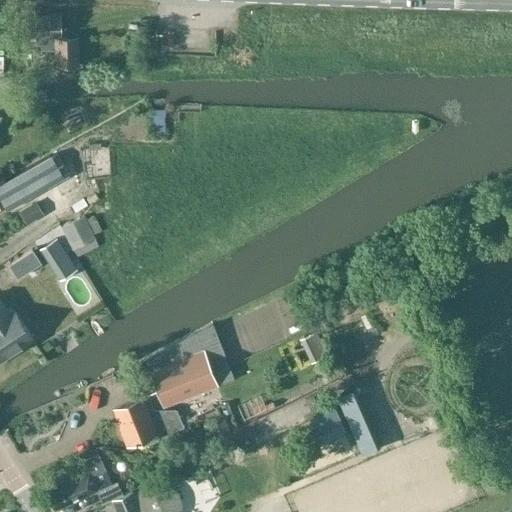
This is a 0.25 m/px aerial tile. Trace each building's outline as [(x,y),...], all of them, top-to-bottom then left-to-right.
[(30,37),(35,37),(35,44),(41,44),(41,49),(55,49),(55,64),(79,63),(78,36),(62,37),(61,14),(30,14),(30,37)] [(137,137),(154,138),(156,108),(139,107),(137,137)] [(26,154),(7,166),(12,174),(32,162),(26,154)] [(0,202),(1,204),(24,193),(21,187),(59,170),(52,156),(0,179),(0,202)] [(19,211),(27,223),(39,216),(31,204),(19,211)] [(83,214),(61,225),(72,249),(95,237),(83,214)] [(61,278),(76,268),(57,238),(41,248),(61,278)] [(17,277),(26,272),(32,281),(47,272),(41,262),(32,248),(9,263),(17,277)] [(9,311),(0,297),(0,360),(33,339),(13,308),(9,311)] [(235,378),(213,322),(146,356),(164,405),(235,378)] [(78,390),(86,402),(104,390),(96,378),(78,390)] [(159,439),(175,431),(184,427),(176,408),(154,409),(153,409),(147,394),(114,407),(121,426),(120,427),(127,444),(146,437),(149,443),(159,439)] [(231,433),(223,414),(221,414),(218,408),(205,413),(208,420),(205,422),(213,441),(231,433)] [(256,415),(238,417),(240,431),(258,428),(256,415)] [(388,440),(406,433),(400,419),(382,426),(388,440)] [(322,420),(307,427),(312,440),(328,433),(322,420)] [(89,471),(46,488),(54,509),(113,485),(99,452),(83,459),(89,471)] [(133,490),(132,490),(113,498),(118,511),(180,511),(181,508),(181,504),(180,499),(179,495),(176,491),(173,487),(169,485),(164,483),(160,482),(155,482),(150,484),(134,491),(133,490)]
